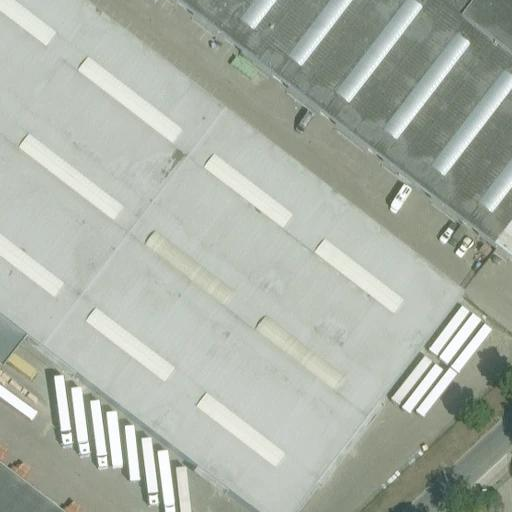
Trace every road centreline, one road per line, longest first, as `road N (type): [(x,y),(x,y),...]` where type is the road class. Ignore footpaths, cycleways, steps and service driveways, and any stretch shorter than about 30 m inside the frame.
road 1 (unknown): [(125,0),(511,302)]
road 2 (unknown): [(0,407),(133,511)]
road 3 (unclassified): [(423,511),(511,431)]
